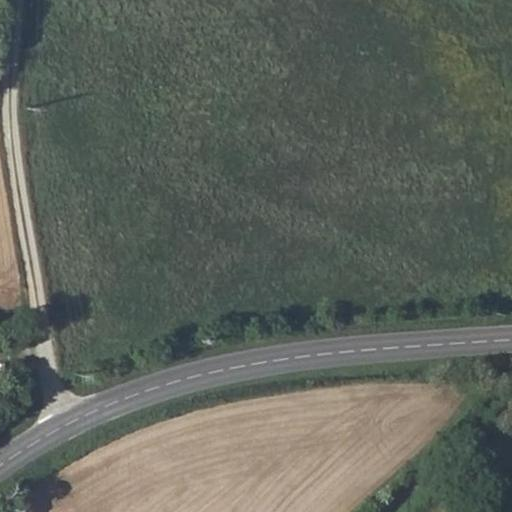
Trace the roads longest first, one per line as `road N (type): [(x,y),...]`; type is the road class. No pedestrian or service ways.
road 1 (secondary): [(0,466),(119,402),(289,355),(511,340)]
road 2 (track): [(18,0),(7,109),(65,426)]
road 3 (track): [(511,376),(500,399),(389,511)]
